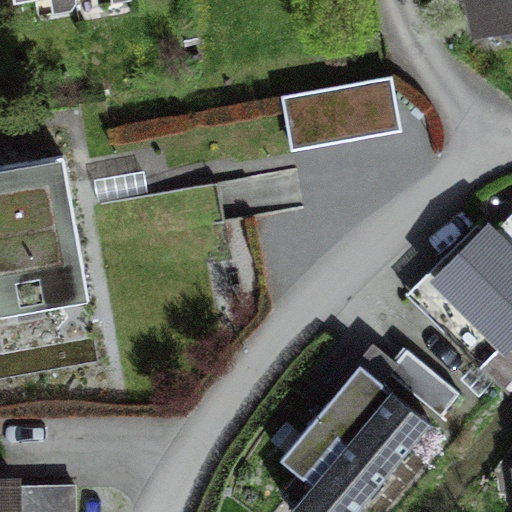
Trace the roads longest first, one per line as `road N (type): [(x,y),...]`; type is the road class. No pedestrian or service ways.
road 1 (residential): [(511,160),(437,206),(303,328),(188,460),(161,511)]
road 2 (residential): [(511,160),(451,96),(404,30),(395,0)]
